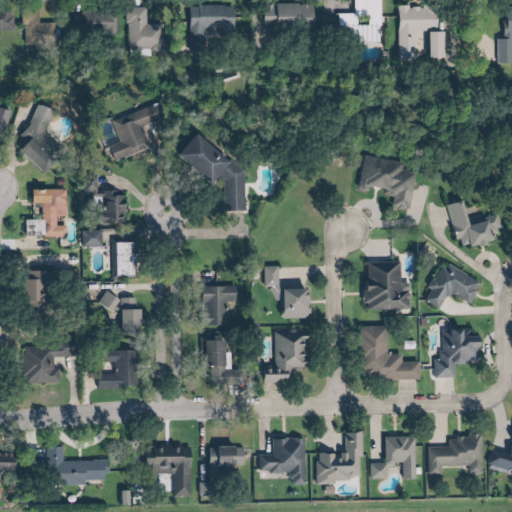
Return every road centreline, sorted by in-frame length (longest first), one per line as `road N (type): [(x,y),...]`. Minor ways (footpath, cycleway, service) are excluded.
road 1 (residential): [(0,416),(478,401)]
road 2 (residential): [(0,416),(0,190)]
road 3 (residential): [(170,409),(174,207)]
road 4 (residential): [(340,404),(338,275),(355,229)]
road 5 (residential): [(478,401),(510,380),(511,277)]
